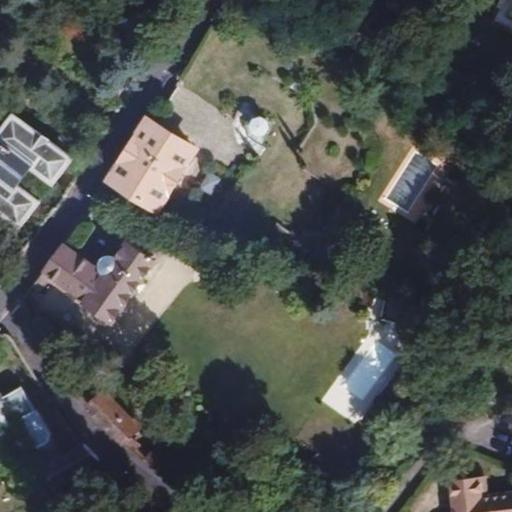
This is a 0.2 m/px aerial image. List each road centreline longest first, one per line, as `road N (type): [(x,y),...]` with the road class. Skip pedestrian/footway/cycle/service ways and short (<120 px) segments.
road 1 (residential): [(198,0),(0,305)]
road 2 (residential): [(189,511),(98,449),(0,305)]
